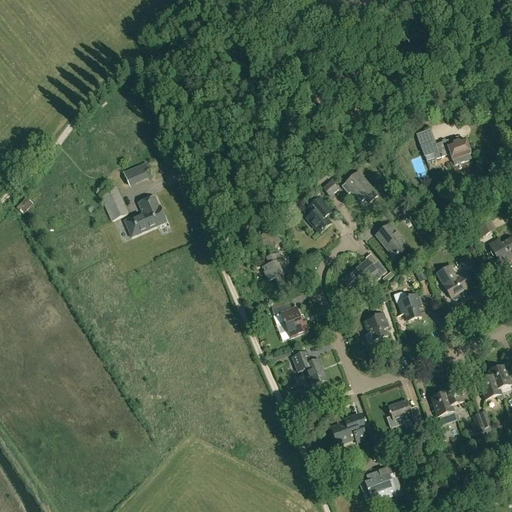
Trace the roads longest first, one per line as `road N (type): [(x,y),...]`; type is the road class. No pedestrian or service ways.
road 1 (track): [(326,511),(141,73),(116,77),(0,202)]
road 2 (track): [(215,247),(229,232),(285,208),(502,47)]
road 3 (residential): [(511,326),(441,360),(357,382),(320,279),(325,263),(359,234)]
